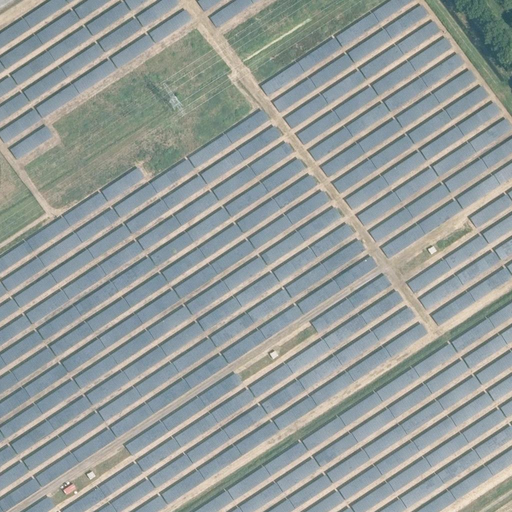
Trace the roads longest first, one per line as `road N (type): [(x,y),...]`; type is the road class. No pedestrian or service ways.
road 1 (track): [(422,245),(16,511)]
road 2 (track): [(187,0),(436,335)]
